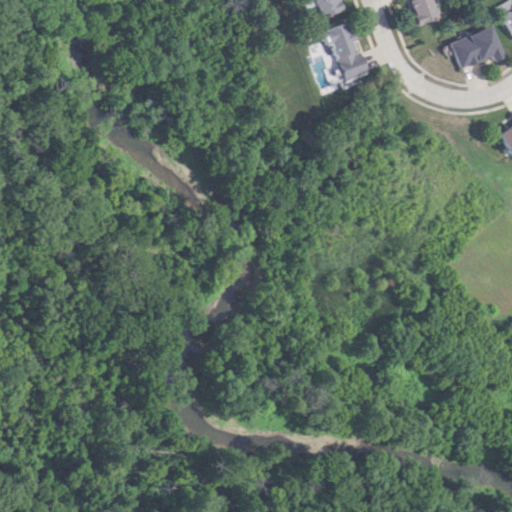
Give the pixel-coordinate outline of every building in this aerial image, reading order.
[(310,0),(315,17),(337,10),(334,0),(310,0)] [(400,0),(410,25),(433,16),(426,0),(400,0)] [(511,5),(496,14),(510,41),(511,40),(511,5)] [(365,74),(358,52),(353,53),(344,22),(322,28),(337,82),(365,74)] [(485,56),(487,61),(498,56),(485,25),(445,42),(456,68),(485,56)] [(511,115),(508,118),(510,123),(493,131),(506,156),(511,152),(511,115)]
